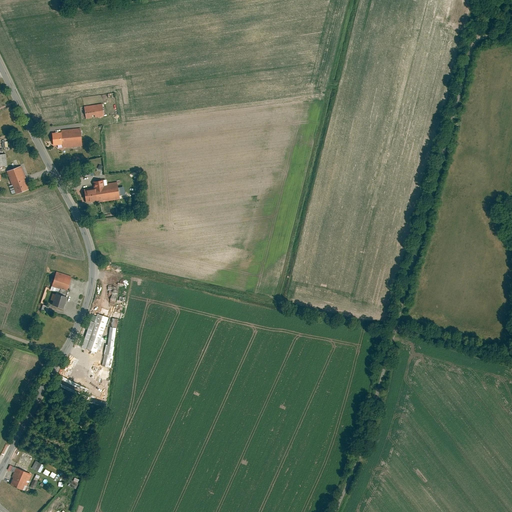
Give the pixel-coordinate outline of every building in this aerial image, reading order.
[(104,104),(85,107),(87,120),(106,117),(104,104)] [(81,129),(64,130),(64,133),(53,134),(54,146),(65,145),(65,148),(83,146),(81,129)] [(0,169),(1,169),(1,167),(9,166),(7,154),(0,154),(0,169)] [(23,167),(8,172),(13,184),(14,184),(17,193),(29,189),(25,178),(26,177),(23,167)] [(86,191),(87,203),(121,198),(119,182),(105,184),(105,180),(94,181),(95,189),(86,191)] [(73,276),(58,272),(53,286),(68,290),(73,276)] [(68,297),(58,293),(54,304),(64,308),(68,297)] [(82,347),(96,352),(108,318),(97,314),(94,322),(91,321),(82,347)] [(114,347),(117,320),(112,319),(111,327),(110,327),(107,346),(106,346),(102,366),(109,368),(110,365),(111,366),(113,356),(112,356),(114,347)] [(86,393),(88,389),(72,383),(71,386),(77,388),(76,390),(78,391),(78,392),(82,393),(83,392),(86,393)] [(35,461),(31,469),(40,473),(44,466),(35,461)] [(33,474),(17,467),(15,473),(10,484),(26,491),(33,474)] [(69,487),(75,490),(79,480),(74,478),(73,481),(71,481),(69,487)]
